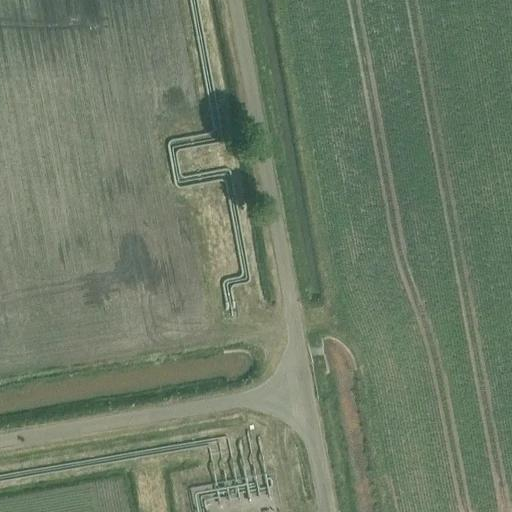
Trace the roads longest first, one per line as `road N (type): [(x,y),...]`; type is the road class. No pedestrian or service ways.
road 1 (unclassified): [(304,390),(232,0)]
road 2 (unclassified): [(0,441),(304,390)]
road 3 (unclassified): [(328,511),(304,390)]
